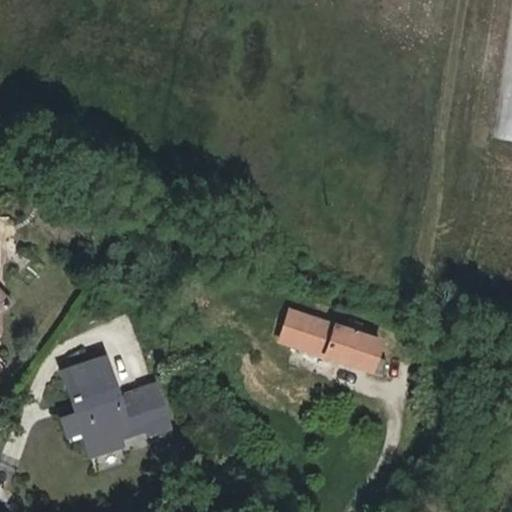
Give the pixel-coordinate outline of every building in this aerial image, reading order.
[(511,0),(489,137),(511,139),(511,0)] [(168,303),(198,313),(205,292),(174,282),(168,303)] [(373,360),(379,342),(356,335),(358,327),(349,324),(346,332),(290,314),(280,342),(383,376),(387,364),(373,360)] [(143,444),(163,439),(150,395),(133,400),(132,397),(118,401),(119,404),(110,407),(106,396),(111,395),(102,366),(59,377),(68,407),(75,405),(78,417),(71,419),(58,423),(63,442),(78,438),(85,465),(116,456),(114,447),(141,440),(143,444)] [(68,407),(71,419),(78,417),(75,405),(68,407)]
